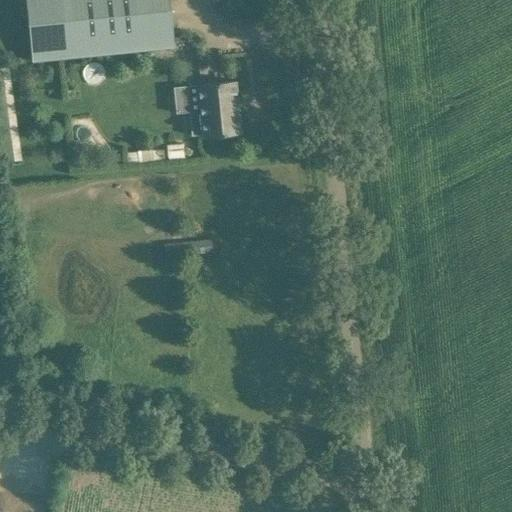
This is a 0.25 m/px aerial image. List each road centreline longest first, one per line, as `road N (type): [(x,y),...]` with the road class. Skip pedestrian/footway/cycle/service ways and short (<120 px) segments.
road 1 (unclassified): [(363,485),(318,0)]
road 2 (unclassified): [(363,485),(0,430)]
